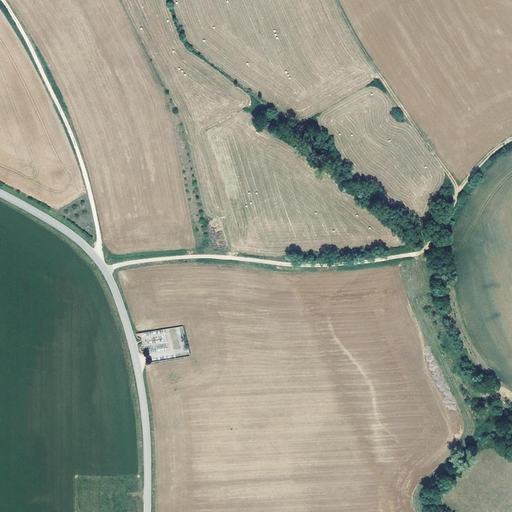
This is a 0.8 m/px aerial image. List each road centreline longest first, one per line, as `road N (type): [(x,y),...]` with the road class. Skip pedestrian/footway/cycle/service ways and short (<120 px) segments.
road 1 (track): [(511,138),(466,179),(419,253),(342,264),(218,257),(102,269)]
road 2 (unclassified): [(0,195),(78,241),(111,282),(142,398),(147,511)]
